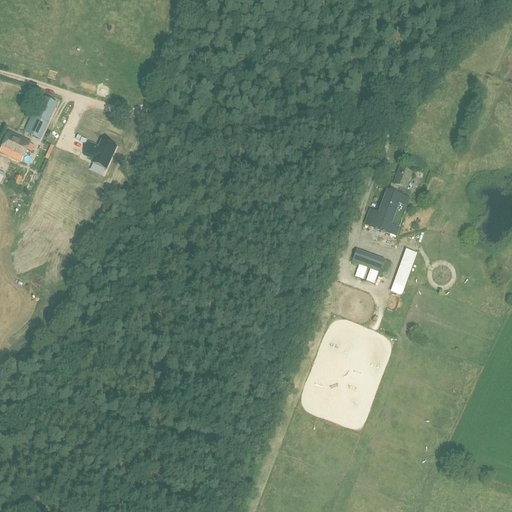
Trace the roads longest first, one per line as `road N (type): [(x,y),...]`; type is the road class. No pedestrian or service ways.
road 1 (track): [(143,115),(200,132),(278,125),(395,94),(440,65)]
road 2 (track): [(143,115),(0,72)]
road 3 (track): [(189,0),(143,115)]
